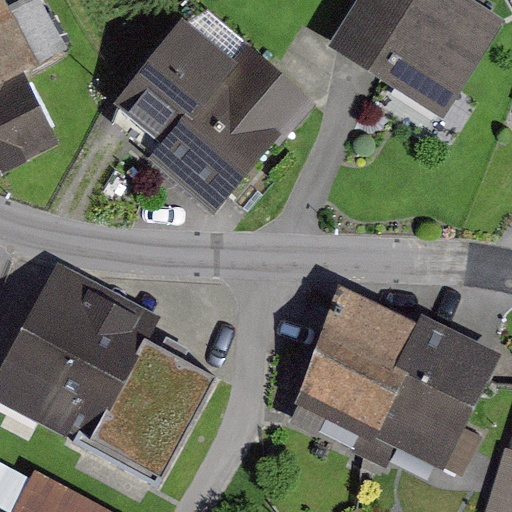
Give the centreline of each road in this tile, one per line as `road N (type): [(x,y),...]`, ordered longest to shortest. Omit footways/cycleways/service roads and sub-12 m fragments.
road 1 (residential): [(511,268),(64,235),(0,220)]
road 2 (unknown): [(245,247),(238,394),(189,511)]
